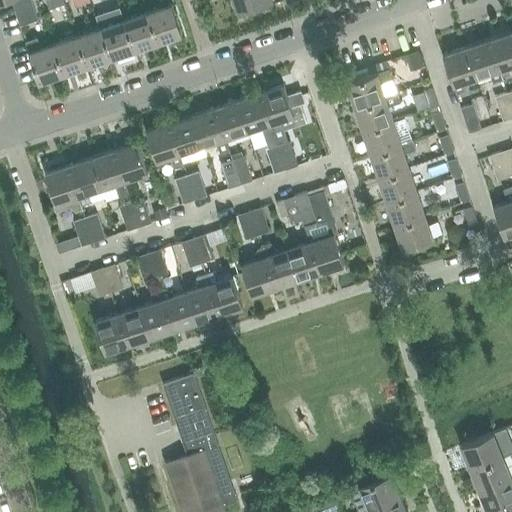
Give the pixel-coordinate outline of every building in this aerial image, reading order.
[(16,9),(24,7),(33,4),(31,0),(17,0),(13,2),(16,9)] [(46,0),(50,10),(65,4),(64,0),(46,0)] [(271,0),(232,0),(237,15),(273,3),(271,0)] [(171,4),(147,12),(157,42),(168,38),(169,40),(180,37),(180,34),(181,34),(171,4)] [(110,58),(134,50),(124,20),(119,7),(96,15),(100,27),(110,58)] [(134,50),(157,42),(147,12),(124,20),(134,50)] [(86,66),(110,58),(100,27),(76,35),(86,66)] [(489,39),(499,69),(502,78),(503,78),(502,75),(510,72),(509,66),(511,64),(511,32),(511,31),(489,39)] [(63,73),(86,66),(76,35),(53,43),(63,73)] [(476,77),(490,72),(492,81),(502,78),(499,69),(489,39),(466,46),(476,77)] [(39,81),(63,73),(53,43),(29,51),(39,81)] [(463,81),(476,77),(466,46),(442,54),(453,85),(454,84),(456,91),(465,88),(463,81)] [(385,96),(384,94),(381,83),(392,79),(389,69),(347,82),(355,106),(385,96)] [(260,92),(271,124),(286,168),(298,164),(290,140),(287,140),(281,120),(294,116),(288,96),(284,84),(260,92)] [(429,107),(438,103),(432,85),(423,88),(429,107)] [(384,94),(385,96),(355,106),(362,130),(393,120),(388,106),(400,101),(397,90),(384,94)] [(286,168),(271,124),(260,92),(238,99),(248,131),(262,127),(265,137),(259,139),(265,156),(268,156),(274,172),(286,168)] [(511,108),(507,92),(495,96),(503,121),(511,117),(511,108)] [(298,93),(288,96),(294,116),(297,125),(305,122),(299,103),(301,102),(298,93)] [(234,136),(248,131),(238,99),(215,107),(226,139),(229,149),(230,149),(228,143),(235,141),(234,136)] [(469,132),(481,128),(473,103),(461,107),(469,132)] [(229,149),(226,139),(215,107),(192,115),(203,146),(217,142),(220,152),(229,149)] [(437,129),(446,126),(440,108),(431,111),(437,129)] [(180,154),(181,154),(203,146),(192,115),(169,122),(180,154)] [(400,143),(400,141),(393,120),(362,130),(370,153),(400,143)] [(184,163),(181,154),(180,154),(169,122),(146,130),(157,162),(170,157),(173,167),(184,163)] [(445,153),(454,150),(448,132),(439,135),(445,153)] [(400,141),(400,143),(370,153),(378,177),(408,167),(403,153),(416,148),(412,137),(400,141)] [(124,181),(126,180),(148,173),(137,141),(114,149),(124,181)] [(511,147),(501,151),(509,175),(511,174),(511,147)] [(129,191),(126,180),(124,181),(114,149),(91,157),(102,189),(116,184),(119,194),(129,191)] [(233,159),(232,159),(240,183),(252,180),(244,155),(243,155),(241,149),(231,153),(233,159)] [(501,151),(489,155),(497,179),(509,175),(501,151)] [(453,177),(462,174),(456,156),(447,159),(453,177)] [(89,193),(102,189),(91,157),(68,164),(79,196),(83,207),(83,206),(82,203),(91,199),(89,193)] [(232,159),(220,163),(228,187),(240,183),(232,159)] [(83,207),(79,196),(68,164),(45,172),(55,202),(53,202),(56,210),(70,205),(76,209),(83,207)] [(386,200),(416,190),(408,167),(378,177),(386,200)] [(187,174),(195,199),(207,195),(198,170),(187,174)] [(183,203),(195,199),(187,174),(175,178),(183,203)] [(461,200),(470,197),(464,179),(455,182),(461,200)] [(504,237),(511,233),(511,183),(511,184),(503,187),(507,201),(493,206),(504,237)] [(307,191),(295,195),(303,219),(310,241),(320,271),(344,263),(328,218),(334,216),(325,189),(308,194),(307,191)] [(394,224),(424,214),(416,190),(386,200),(394,224)] [(291,223),(303,219),(295,195),(276,201),(280,215),(288,213),(291,223)] [(143,197),(131,201),(139,226),(151,222),(143,197)] [(131,201),(119,205),(127,230),(139,226),(131,201)] [(469,224),(477,221),(472,204),(463,206),(469,224)] [(162,206),(153,209),(156,219),(166,216),(162,206)] [(261,206),(249,210),(257,234),(269,230),(261,206)] [(249,210),(237,214),(245,238),(257,234),(249,210)] [(97,212),(86,216),(94,241),(105,237),(97,212)] [(424,214),(394,224),(402,248),(432,238),(424,214)] [(86,216),(73,220),(82,245),(94,241),(86,216)] [(205,233),(194,237),(202,261),(213,257),(205,233)] [(194,237),(181,241),(190,265),(202,261),(194,237)] [(298,279),(287,248),(274,253),(270,239),(260,242),(275,286),(298,279)] [(298,279),(320,271),(310,241),(287,248),(298,279)] [(251,294),(275,286),(260,242),(259,243),(254,253),(255,259),(241,264),(251,294)] [(148,252),(156,276),(168,273),(160,248),(148,252)] [(144,280),(156,276),(148,252),(136,256),(144,280)] [(115,263),(103,267),(111,291),(123,288),(115,263)] [(103,267),(91,271),(99,295),(111,291),(103,267)] [(216,268),(205,271),(219,313),(243,306),(233,275),(219,280),(216,268)] [(205,271),(196,274),(199,286),(186,290),(196,321),(219,313),(205,271)] [(196,321),(186,290),(173,295),(172,290),(164,286),(161,287),(164,298),(174,328),(196,321)] [(151,290),(154,301),(141,305),(151,336),(174,328),(164,298),(161,287),(151,290)] [(128,343),(151,336),(141,305),(118,313),(128,343)] [(105,351),(128,343),(118,313),(95,321),(105,351)] [(187,454),(204,448),(223,504),(237,499),(193,372),(163,383),(187,454)] [(471,468),(503,456),(511,451),(511,441),(506,427),(461,444),(471,468)] [(204,448),(187,454),(165,461),(182,511),(226,511),(223,504),(204,448)] [(480,492),(511,479),(503,456),(471,468),(480,492)] [(391,473),(359,485),(348,490),(351,497),(354,498),(359,511),(368,508),(368,509),(400,496),(391,473)] [(511,478),(511,479),(480,492),(488,511),(495,511),(511,505),(511,478)] [(311,511),(326,511),(337,508),(332,496),(308,505),(311,511)] [(406,511),(400,496),(368,509),(369,511),(406,511)]
